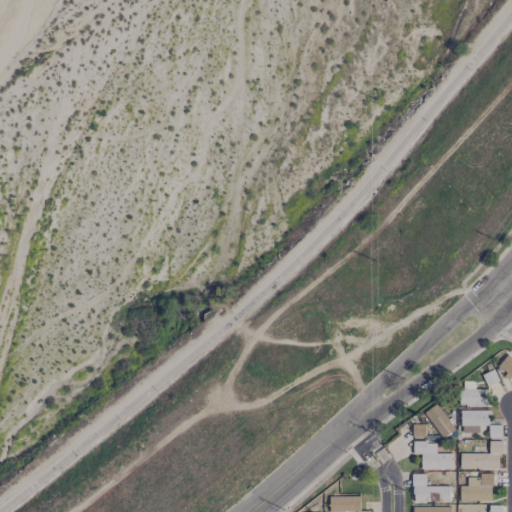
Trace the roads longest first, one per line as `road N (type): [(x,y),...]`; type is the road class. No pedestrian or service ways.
road 1 (secondary): [(491,282),(349,423)]
road 2 (secondary): [(349,423),(389,407),(511,309)]
road 3 (secondary): [(250,511),(349,423)]
